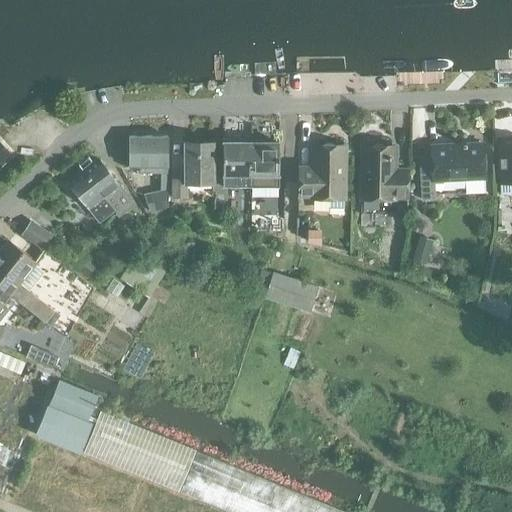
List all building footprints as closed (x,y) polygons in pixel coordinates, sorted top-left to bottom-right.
[(148,170),(148,134),(129,134),(129,155),(123,155),(123,165),(140,165),(140,170),(148,170)] [(167,134),(148,134),(148,170),(161,170),(161,188),(167,187),(167,134)] [(0,166),(13,154),(0,140),(0,166)] [(500,192),(511,191),(511,140),(497,141),(500,192)] [(185,142),(185,167),(173,168),(173,195),(185,195),(188,183),(188,181),(212,181),(212,141),(185,142)] [(251,185),(250,141),(223,141),(223,185),(251,185)] [(250,141),(251,185),(278,185),(278,141),(250,141)] [(345,196),(346,144),(335,144),(332,141),(325,141),(323,144),(318,144),(318,166),(300,166),(299,195),(311,195),(311,196),(330,196),(330,206),(344,206),(344,196),(345,196)] [(434,178),(465,176),(466,191),(485,190),(483,142),(432,144),(433,165),(420,166),(422,197),(435,197),(434,178)] [(390,145),(362,144),(361,196),(395,197),(395,196),(408,196),(408,168),(390,167),(390,145)] [(98,158),(83,170),(113,208),(114,207),(119,214),(133,203),(118,184),(118,183),(98,158)] [(113,208),(83,170),(68,181),(98,219),(113,208)] [(155,189),(158,207),(167,205),(167,187),(161,188),(155,189)] [(158,207),(155,189),(143,192),(149,209),(158,207)] [(286,232),(287,215),(258,214),(257,230),(286,232)] [(19,232),(43,244),(50,231),(26,218),(19,232)] [(307,242),(322,246),(322,230),(308,229),(307,242)] [(414,262),(426,266),(434,241),(422,237),(414,262)] [(100,246),(91,238),(71,264),(85,275),(94,263),(89,259),(100,246)] [(9,241),(0,253),(0,283),(18,298),(17,299),(45,320),(52,326),(61,314),(54,309),(18,281),(34,260),(9,241)] [(145,257),(128,282),(149,296),(166,270),(145,257)] [(253,292),(264,296),(279,300),(287,276),(261,268),(253,292)] [(287,276),(279,300),(294,305),(302,281),(287,276)] [(302,281),(294,305),(309,310),(317,285),(302,281)] [(18,298),(0,283),(0,305),(1,304),(9,309),(17,299),(18,298)] [(28,355),(54,366),(58,355),(32,344),(28,355)] [(0,366),(18,374),(23,363),(0,353),(0,366)] [(88,420),(98,395),(60,379),(50,404),(88,420)] [(90,423),(49,406),(38,434),(79,451),(90,423)] [(84,453),(227,511),(345,511),(230,464),(101,411),(84,453)]
